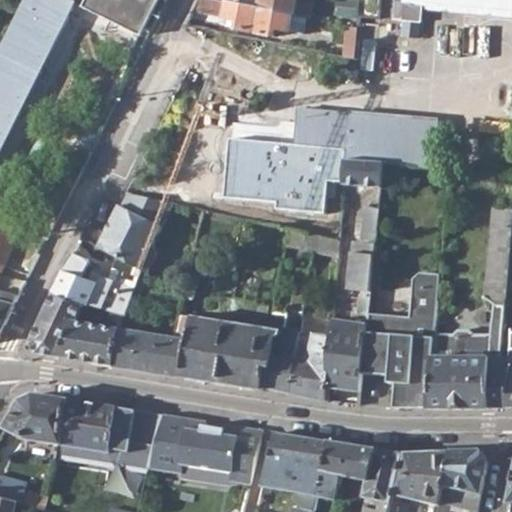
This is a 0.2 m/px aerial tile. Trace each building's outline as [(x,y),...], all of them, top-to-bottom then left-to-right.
[(0,215),(4,205),(0,203),(0,151),(71,0),(144,36),(160,0),(22,0),(0,48),(0,215)] [(238,30),(275,37),(276,29),(291,31),(294,16),(260,10),(241,7),(204,0),(198,0),(193,13),(240,21),(238,30)] [(262,0),(242,0),(241,7),(260,10),(262,0)] [(262,0),(260,10),(294,16),(311,19),(314,0),(262,0)] [(380,0),(361,0),(361,3),(360,22),(379,23),(380,0)] [(511,0),(418,0),(418,4),(403,2),(401,21),(420,22),(421,4),(511,12),(511,0)] [(347,58),(356,60),(359,29),(352,27),(347,58)] [(348,151),(348,162),(385,165),(437,170),(441,120),(300,108),(298,147),(348,151)] [(346,183),(346,152),(337,152),(337,183),(346,183)] [(346,184),(383,187),(385,165),(348,162),(346,184)] [(450,203),(467,204),(470,175),(453,173),(450,203)] [(119,207),(107,233),(100,250),(117,260),(140,272),(148,276),(156,254),(153,246),(170,204),(128,194),(122,208),(119,207)] [(350,290),(363,291),(371,292),(381,196),(369,195),(361,254),(353,253),(350,290)] [(511,209),(491,208),(483,296),(494,304),(505,305),(511,223),(511,209)] [(0,333),(25,284),(2,277),(20,232),(0,226),(0,333)] [(286,248),(312,253),(314,236),(288,231),(286,248)] [(312,253),(340,259),(341,242),(314,236),(312,253)] [(74,255),(55,294),(86,306),(86,305),(115,313),(127,315),(133,295),(106,281),(97,278),(94,284),(80,278),(88,262),(74,255)] [(106,281),(133,295),(140,272),(117,260),(106,281)] [(368,316),(371,292),(363,291),(363,299),(360,299),(359,316),(368,316)] [(86,305),(86,306),(55,294),(31,344),(38,356),(116,367),(122,332),(127,315),(115,313),(86,305)] [(220,310),(266,318),(269,307),(223,297),(220,310)] [(494,304),(491,335),(503,336),(505,305),(494,304)] [(276,312),(273,330),(285,330),(288,317),(288,314),(276,312)] [(285,332),(285,330),(273,330),(181,316),(176,340),(189,343),(184,378),(263,390),(264,387),(266,368),(271,369),(276,340),(284,336),(285,332)] [(264,387),(294,394),(299,361),(302,334),(302,333),(304,320),(288,317),(285,330),(285,332),(284,336),(276,340),(271,369),(266,368),(264,387)] [(329,389),(359,393),(366,339),(367,325),(335,321),(333,340),(329,389)] [(435,355),(430,410),(489,410),(486,358),(501,358),(502,345),(479,342),(479,335),(475,335),(470,329),(456,328),(450,334),(437,333),(436,343),(435,355)] [(176,340),(122,332),(116,367),(184,378),(189,343),(176,340)] [(302,334),(299,361),(294,394),(327,402),(329,389),(333,340),(302,334)] [(378,341),(366,339),(359,393),(358,407),(384,410),(409,410),(413,365),(376,361),(378,341)] [(421,361),(419,365),(415,410),(430,410),(435,355),(436,343),(423,342),(421,361)] [(486,358),(489,410),(511,409),(511,372),(511,359),(501,358),(486,358)] [(419,365),(413,365),(409,410),(415,410),(419,365)] [(28,440),(33,441),(63,445),(71,399),(53,397),(50,396),(38,394),(21,400),(7,427),(28,440)] [(71,399),(63,445),(110,451),(113,438),(127,441),(132,409),(71,399)] [(228,481),(251,485),(258,457),(265,430),(223,424),(221,431),(206,428),(206,421),(163,414),(149,470),(180,474),(182,465),(230,473),(228,481)] [(279,433),(264,489),(292,492),(321,497),(335,442),(279,433)] [(62,452),(63,445),(33,441),(31,448),(62,452)] [(372,511),(391,511),(392,510),(396,494),(406,453),(335,442),(321,497),(338,501),(345,477),(371,480),(368,497),(375,498),(372,511)] [(109,459),(110,451),(63,445),(62,452),(109,459)] [(439,511),(451,511),(453,504),(479,510),(489,462),(482,450),(453,451),(441,505),(439,511)] [(406,453),(396,494),(441,505),(453,451),(406,453)] [(51,491),(5,478),(0,494),(0,495),(20,501),(46,509),(51,491)] [(16,511),(20,501),(0,495),(0,511),(16,511)]
